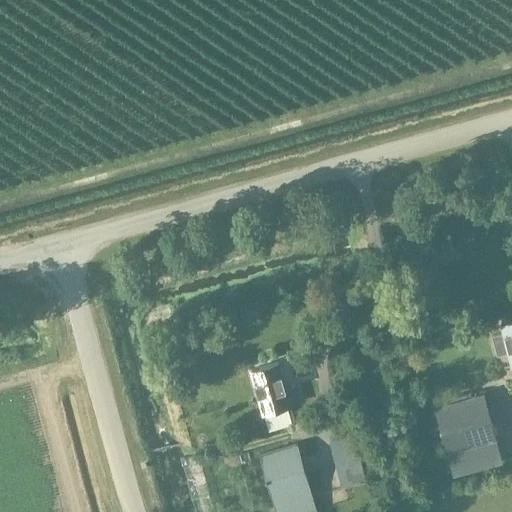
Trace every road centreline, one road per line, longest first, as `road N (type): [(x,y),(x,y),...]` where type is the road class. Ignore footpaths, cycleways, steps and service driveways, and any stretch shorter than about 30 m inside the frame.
road 1 (unclassified): [(61,246),(511,122)]
road 2 (unclassified): [(132,511),(61,246)]
